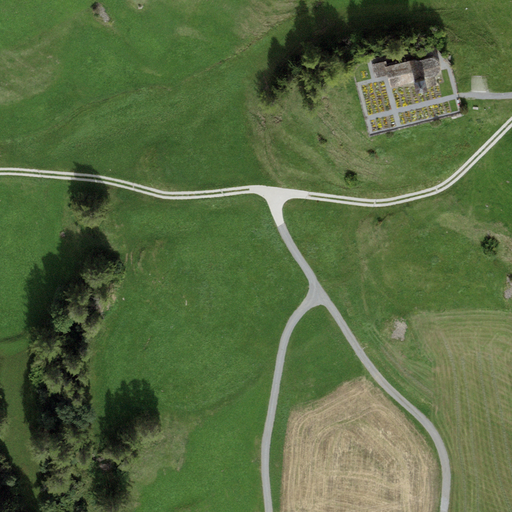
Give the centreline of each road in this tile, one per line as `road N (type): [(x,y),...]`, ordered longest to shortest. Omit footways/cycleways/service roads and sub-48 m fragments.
road 1 (track): [(511,121),(450,181),(401,200),(245,189),(167,196),(111,182),(0,173)]
road 2 (track): [(278,191),(275,207),(291,250),(318,293),(375,374),(435,435),(446,468),(443,511)]
road 3 (track): [(318,293),(284,343),(264,442),(268,511)]
